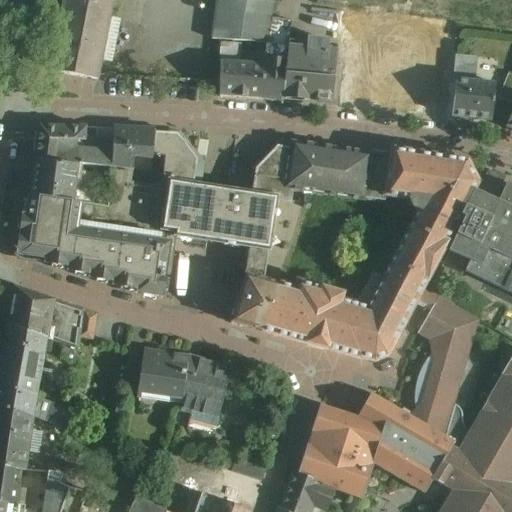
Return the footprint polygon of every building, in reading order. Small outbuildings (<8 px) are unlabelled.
[(113,0),(64,0),(63,5),(50,72),(97,81),(98,76),(113,0)] [(274,0),(218,0),(212,40),(268,44),(271,20),(274,0)] [(389,19),(340,13),(337,37),(387,43),(389,19)] [(422,23),(389,19),(387,43),(419,46),(422,23)] [(329,42),(307,40),(306,51),(288,49),(291,22),(271,20),(268,44),(268,45),(266,62),(262,100),(264,100),(266,100),(267,94),(278,95),(279,93),(288,94),(289,101),(300,102),(301,97),(305,97),(305,100),(318,101),(318,98),(323,99),(323,102),(331,103),(336,53),(328,53),(329,42)] [(446,26),(427,24),(425,64),(442,66),(442,65),(446,26)] [(255,66),(236,64),(237,54),(224,53),(223,64),(219,63),(219,82),(219,97),(262,100),(266,62),(256,61),(255,66)] [(475,59),(455,57),(453,80),(455,81),(454,85),(451,119),(491,123),(495,85),(472,83),(475,59)] [(442,66),(425,64),(424,76),(424,77),(420,115),(451,119),(454,85),(445,84),(446,78),(443,78),(444,65),(442,65),(442,66)] [(424,76),(403,74),(398,113),(420,115),(424,77),(424,76)] [(511,77),(505,74),(496,95),(511,101),(511,77)] [(85,129),(39,127),(34,161),(77,166),(111,170),(112,153),(84,150),(85,129)] [(154,132),(113,129),(112,153),(111,170),(112,170),(113,169),(133,171),(134,154),(152,155),(154,135),(154,132)] [(177,136),(154,135),(152,155),(152,157),(164,158),(163,175),(163,176),(169,177),(168,183),(189,186),(192,187),(196,161),(177,136)] [(359,153),(291,143),(289,150),(277,148),(256,170),(252,196),(275,199),(275,200),(291,202),(292,192),(313,195),(313,192),(383,202),(384,197),(391,155),(370,152),(368,160),(358,159),(359,153)] [(419,212),(383,281),(372,277),(357,307),(341,303),(343,296),(297,283),(295,290),(277,285),(272,301),(271,301),(261,333),(360,360),(361,359),(374,363),(387,357),(427,282),(447,243),(460,217),(464,219),(448,252),(470,262),(465,273),(511,294),(511,186),(506,184),(497,203),(473,192),(477,184),(466,163),(391,151),(391,155),(384,197),(409,201),(412,208),(419,212)] [(252,158),(233,155),(227,192),(246,195),(252,158)] [(77,166),(34,161),(30,197),(107,209),(109,194),(81,191),(80,192),(74,191),(77,166)] [(30,197),(29,197),(23,238),(28,239),(25,255),(23,255),(23,257),(25,257),(45,260),(45,264),(68,268),(68,272),(90,275),(89,279),(113,282),(113,286),(137,290),(137,294),(139,294),(139,295),(160,298),(161,298),(170,244),(167,244),(168,236),(181,238),(189,186),(168,183),(169,177),(163,176),(160,181),(156,185),(150,186),(131,183),(133,171),(113,169),(112,170),(109,194),(107,209),(30,197)] [(192,187),(189,186),(181,238),(249,248),(247,260),(266,263),(275,200),(275,199),(252,196),(246,195),(227,192),(192,187)] [(291,202),(275,200),(266,263),(263,282),(274,285),(279,272),(280,272),(284,245),(290,246),(304,203),(291,202)] [(167,264),(161,298),(160,298),(159,305),(240,317),(243,306),(237,304),(244,278),(247,260),(249,248),(181,238),(170,236),(168,236),(167,244),(170,244),(167,264)] [(266,263),(247,260),(244,278),(237,304),(243,306),(240,317),(238,326),(261,333),(271,301),(272,301),(277,285),(274,285),(263,282),(266,263)] [(54,301),(14,287),(6,326),(46,340),(47,341),(54,301)] [(438,298),(417,335),(418,335),(419,335),(429,341),(433,363),(420,405),(409,417),(409,418),(410,419),(453,444),(451,448),(458,452),(469,433),(466,431),(464,428),(462,425),(462,423),(461,420),(462,418),(461,416),(461,414),(461,413),(460,411),(458,408),(454,406),(479,321),(477,321),(457,309),(438,298)] [(83,310),(54,301),(47,341),(55,343),(63,347),(61,359),(75,364),(83,310)] [(46,340),(6,326),(0,361),(0,385),(36,398),(46,340)] [(144,352),(130,349),(125,377),(140,379),(144,352)] [(187,357),(145,351),(144,352),(140,379),(138,396),(165,400),(165,394),(183,396),(187,357)] [(231,369),(187,357),(183,396),(182,407),(181,412),(200,417),(201,415),(218,420),(231,369)] [(469,433),(458,452),(451,448),(450,447),(431,481),(432,481),(434,483),(434,482),(438,485),(441,487),(441,486),(451,492),(439,511),(511,511),(511,357),(501,376),(502,377),(469,433)] [(36,398),(0,385),(0,406),(32,418),(33,418),(67,432),(75,412),(36,398)] [(357,418),(320,406),(298,474),(322,483),(321,485),(334,490),(362,501),(373,467),(372,467),(373,465),(412,487),(425,495),(432,481),(431,481),(450,447),(451,448),(453,444),(410,419),(409,418),(409,417),(371,395),(369,397),(375,400),(364,421),(357,418)] [(369,397),(357,418),(364,421),(375,400),(369,397)] [(32,418),(0,406),(0,467),(21,471),(24,471),(33,418),(32,418)] [(266,469),(243,461),(238,475),(262,482),(266,469)] [(21,471),(0,467),(0,503),(16,507),(17,505),(21,471)] [(298,474),(292,472),(279,508),(288,511),(311,511),(316,500),(328,505),(334,490),(321,485),(322,483),(298,474)] [(61,477),(48,474),(42,511),(60,511),(69,490),(58,486),(61,477)] [(128,511),(166,511),(137,495),(128,511)] [(249,511),(202,495),(196,511),(249,511)] [(191,511),(193,509),(165,500),(166,511),(191,511)] [(16,507),(0,503),(0,511),(23,511),(25,507),(17,505),(16,507)]
